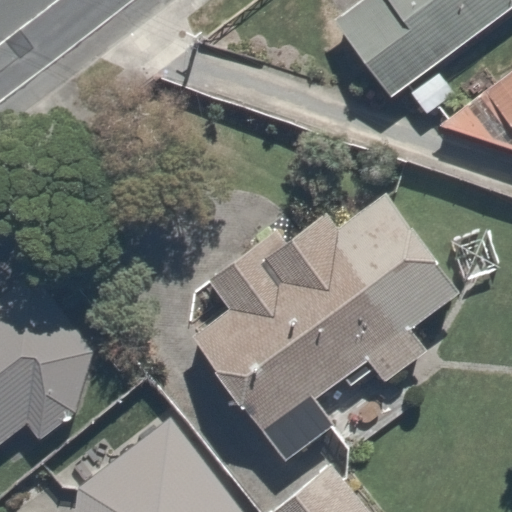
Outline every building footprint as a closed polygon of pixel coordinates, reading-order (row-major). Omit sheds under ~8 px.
[(507,0),(316,0),(309,6),(376,97),(507,0)] [(511,160),(511,48),(436,99),(488,177),(511,160)] [(276,218),(270,209),(199,264),(225,298),(185,329),(252,415),(448,264),(378,172),(335,206),(319,185),(276,218)] [(0,434),(89,366),(0,249),(0,434)] [(159,385),(65,464),(59,511),(245,511),(258,502),(159,385)] [(379,511),(338,461),(274,511),(379,511)]
